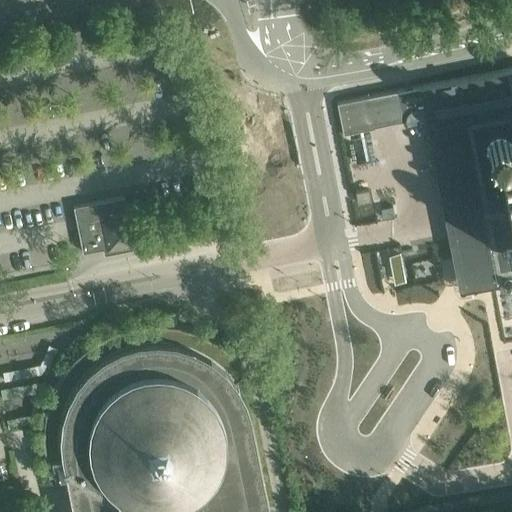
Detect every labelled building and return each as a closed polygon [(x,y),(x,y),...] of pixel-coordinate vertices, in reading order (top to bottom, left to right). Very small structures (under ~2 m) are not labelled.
[(491,70),(418,84),(424,116),(497,103),(491,70)] [(418,84),(335,101),(341,131),(424,115),(418,84)] [(511,287),(511,99),(497,103),(424,116),(458,291),(476,287),(498,283),(500,287),(503,289),(508,290),(511,288),(511,287)] [(124,195),(73,205),(82,251),(94,249),(104,247),(105,250),(137,244),(131,211),(127,212),(124,195)] [(268,511),(244,396),(235,379),(242,371),(235,353),(217,339),(198,329),(175,322),(177,309),(158,307),(156,320),(133,322),(112,329),(101,334),(92,339),(66,364),(51,388),(46,402),(41,436),(46,466),(47,474),(64,469),(72,511),(268,511)]
